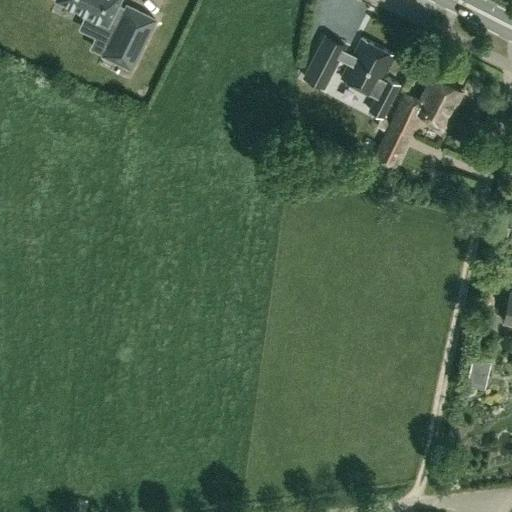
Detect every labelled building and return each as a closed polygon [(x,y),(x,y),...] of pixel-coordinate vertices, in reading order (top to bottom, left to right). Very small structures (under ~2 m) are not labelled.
[(118,0),(61,0),(108,23),(109,20),(118,24),(103,53),(131,67),(155,18),(127,4),(125,7),(117,3),(118,0)] [(323,85),(345,42),(323,31),(301,74),(323,85)] [(397,82),(386,76),(385,79),(380,76),(393,52),(363,36),(343,74),(377,91),(368,108),(380,114),(397,82)] [(444,123),(462,88),(432,72),(419,96),(406,90),(374,152),(392,161),(419,110),(429,116),(428,121),(438,126),(441,122),(444,123)] [(511,322),(511,291),(510,291),(502,320),(511,322)]
